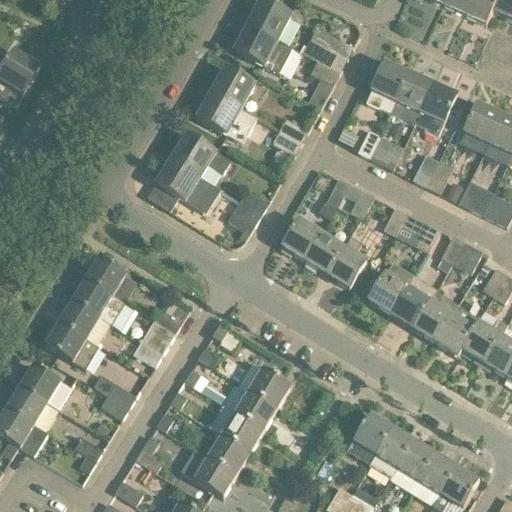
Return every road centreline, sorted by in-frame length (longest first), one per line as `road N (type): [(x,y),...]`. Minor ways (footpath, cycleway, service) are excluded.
road 1 (residential): [(511,456),(238,284)]
road 2 (residential): [(90,506),(238,284)]
road 3 (residential): [(95,204),(214,0)]
road 4 (residential): [(315,161),(511,262)]
road 5 (residential): [(13,156),(102,27),(56,0)]
road 6 (residential): [(238,284),(95,204)]
road 7 (residential): [(315,161),(380,19)]
road 8 (residential): [(238,284),(315,161)]
road 9 (residential): [(90,506),(25,468),(0,509)]
